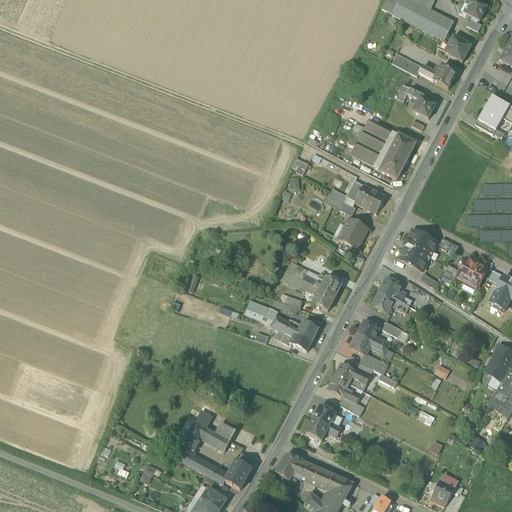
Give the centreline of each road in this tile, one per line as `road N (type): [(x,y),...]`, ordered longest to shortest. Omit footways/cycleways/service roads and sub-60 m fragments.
road 1 (track): [(407,200),(297,143),(0,28)]
road 2 (residential): [(401,213),(279,444)]
road 3 (residential): [(511,11),(401,213)]
road 4 (residential): [(422,511),(279,444)]
road 5 (unclassified): [(139,511),(0,456)]
road 6 (track): [(377,260),(503,339)]
road 7 (residential): [(401,213),(511,269)]
